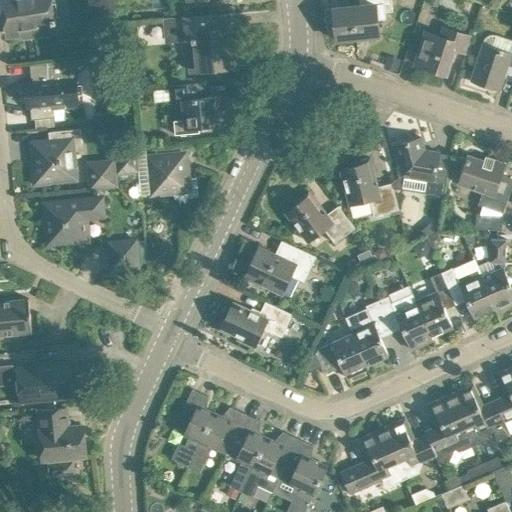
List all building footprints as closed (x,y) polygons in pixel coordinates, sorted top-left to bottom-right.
[(0,0),(0,22),(5,22),(7,32),(34,28),(35,32),(55,29),(50,0),(0,0)] [(359,0),(360,5),(333,8),(336,40),(375,36),(373,20),(385,19),(385,12),(393,11),(391,0),(359,0)] [(173,18),(165,18),(167,40),(175,40),(187,39),(190,71),(213,69),(233,67),(229,28),(211,30),(210,14),(190,16),(173,18)] [(426,32),(422,44),(415,64),(446,74),(454,49),(464,52),(464,53),(465,53),(472,34),(444,25),(441,37),(426,32)] [(477,62),(471,81),(499,90),(508,64),(511,65),(511,39),(496,35),(492,34),(488,35),(485,38),(483,43),(477,62)] [(25,78),(26,95),(78,90),(77,74),(75,74),(74,71),(89,70),(88,58),(31,63),(33,77),(25,78)] [(93,83),(107,81),(104,59),(90,60),(91,69),(93,83)] [(204,81),(169,84),(171,101),(182,100),(184,119),(174,120),(175,134),(200,132),(199,127),(220,125),(219,109),(225,109),(224,97),(218,98),(217,95),(205,96),(204,81)] [(30,110),(31,119),(55,117),(54,110),(65,108),(65,107),(80,105),(78,90),(26,95),(28,110),(30,110)] [(79,129),(69,130),(49,132),(50,141),(33,143),(35,165),(33,165),(34,184),(75,180),(72,145),(81,144),(79,129)] [(393,146),(399,165),(402,175),(429,180),(427,193),(444,196),(451,155),(439,153),(439,152),(425,149),(422,137),(393,146)] [(141,173),(138,147),(113,150),(114,158),(117,176),(141,173)] [(185,153),(165,155),(148,157),(152,194),(173,192),(174,198),(197,196),(195,177),(187,178),(185,153)] [(468,155),(462,174),(459,184),(483,192),(479,204),(482,206),(480,214),(476,214),(476,228),(482,229),(502,230),(503,214),(502,214),(502,212),(503,213),(510,192),(511,187),(511,177),(501,173),(504,166),(493,163),(494,159),(485,156),(484,160),(468,155)] [(340,169),(345,189),(350,204),(370,198),(374,216),(399,209),(391,182),(378,186),(370,157),(351,162),(352,166),(340,169)] [(114,158),(89,161),(92,187),(118,184),(117,176),(114,158)] [(286,212),(298,228),(308,242),(324,230),(334,244),(355,228),(338,205),(327,214),(309,190),(293,202),(295,205),(286,212)] [(48,243),(88,239),(86,216),(94,215),(94,216),(103,215),(102,198),(44,203),(48,243)] [(507,239),(491,238),(490,261),(478,266),(495,308),(497,311),(511,304),(511,286),(504,267),(506,266),(507,239)] [(112,269),(138,266),(135,240),(109,243),(112,269)] [(317,256),(290,244),(283,257),(260,246),(246,276),(282,293),(291,275),(305,282),(317,256)] [(452,268),(442,272),(453,298),(464,293),(474,317),(495,308),(474,259),(452,269),(452,268)] [(416,301),(432,336),(453,327),(442,302),(453,298),(441,272),(430,278),(436,292),(416,301)] [(416,304),(411,293),(390,303),(388,296),(377,301),(388,326),(399,321),(412,349),(433,339),(432,336),(431,336),(417,304),(416,304)] [(0,300),(0,335),(32,332),(29,298),(0,300)] [(293,314),(266,301),(260,313),(234,301),(225,319),(223,318),(217,329),(228,334),(229,331),(238,335),(237,338),(254,346),(263,328),(282,336),(293,314)] [(388,326),(377,301),(366,306),(367,308),(345,317),(352,333),(353,333),(367,364),(388,355),(378,331),(388,326)] [(353,333),(352,333),(318,348),(316,353),(311,355),(305,368),(307,373),(322,366),(325,374),(342,366),(347,377),(369,368),(367,364),(353,333)] [(70,362),(50,364),(17,367),(21,401),(73,396),(70,362)] [(494,400),(503,421),(511,417),(511,366),(497,373),(507,394),(494,400)] [(450,394),(473,445),(485,440),(488,432),(487,429),(492,426),(496,436),(508,431),(503,421),(494,400),(483,405),(473,383),(450,394)] [(178,461),(189,466),(214,412),(206,409),(209,396),(193,388),(174,429),(189,436),(178,461)] [(436,455),(440,465),(450,461),(454,450),(463,450),(473,445),(450,394),(428,404),(437,425),(425,431),(426,433),(436,455)] [(222,416),(214,412),(189,466),(199,471),(211,447),(227,455),(246,414),(230,406),(222,416)] [(68,427),(67,407),(39,409),(41,429),(40,429),(43,459),(51,458),(51,463),(50,463),(51,474),(74,472),(73,461),(71,461),(71,456),(87,455),(84,425),(68,427)] [(34,420),(33,410),(16,411),(17,421),(34,420)] [(246,414),(227,455),(241,461),(229,486),(238,490),(241,492),(267,437),(259,433),(261,421),(246,414)] [(382,427),(405,479),(419,473),(422,465),(420,462),(436,455),(426,433),(415,438),(405,417),(382,427)] [(405,479),(382,427),(360,437),(369,459),(357,464),(366,486),(383,479),(384,482),(391,485),(405,479)] [(252,497),(259,481),(274,488),(279,479),(299,438),(283,431),(274,441),(267,437),(241,492),(252,497)] [(314,445),(299,438),(279,479),(297,488),(285,511),(303,511),(312,494),(313,495),(327,465),(311,458),(314,445)] [(511,474),(507,464),(493,470),(506,500),(511,497),(511,474)] [(455,475),(446,479),(451,489),(462,484),(459,476),(455,475)] [(470,499),(463,484),(442,494),(448,508),(470,499)] [(426,485),(411,491),(417,504),(436,495),(433,488),(426,485)] [(229,486),(226,493),(235,498),(238,490),(229,486)] [(511,511),(506,500),(487,508),(489,511),(511,511)]
